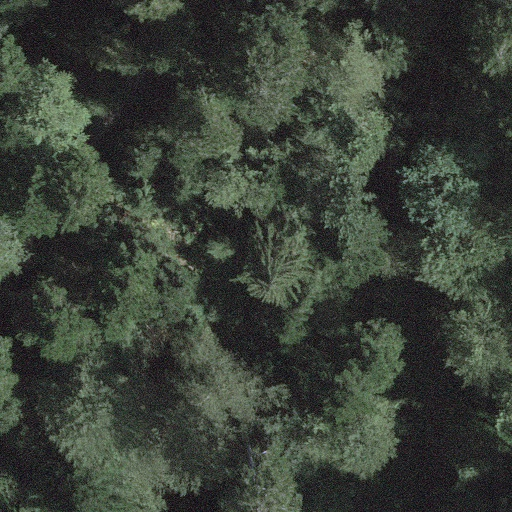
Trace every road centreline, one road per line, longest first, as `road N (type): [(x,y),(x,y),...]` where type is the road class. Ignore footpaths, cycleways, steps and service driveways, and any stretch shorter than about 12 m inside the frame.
road 1 (track): [(0,319),(119,114),(210,0)]
road 2 (track): [(424,350),(429,0)]
